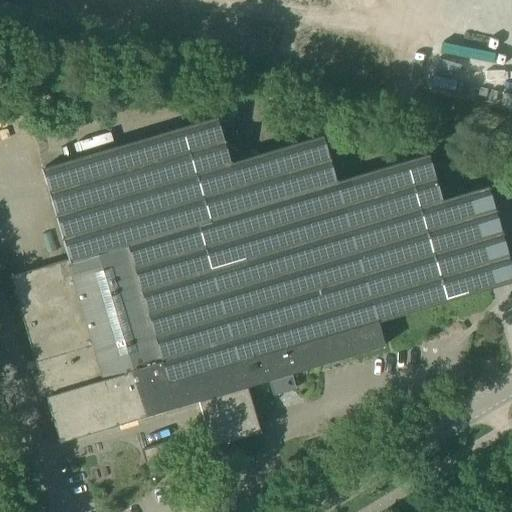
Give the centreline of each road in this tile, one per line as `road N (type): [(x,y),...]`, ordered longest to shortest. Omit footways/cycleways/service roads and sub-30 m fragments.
road 1 (tertiary): [(307,511),(511,387)]
road 2 (unknown): [(367,0),(352,15),(220,0)]
road 3 (unknown): [(511,62),(443,47),(423,27),(417,0)]
